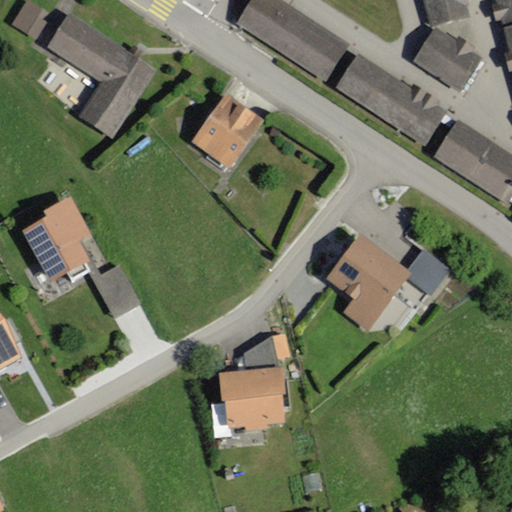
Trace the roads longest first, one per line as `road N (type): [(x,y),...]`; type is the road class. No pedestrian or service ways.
road 1 (residential): [(380,153),(272,294),(231,329),(0,454)]
road 2 (unclassified): [(380,153),(160,0)]
road 3 (unclassified): [(511,248),(380,153)]
